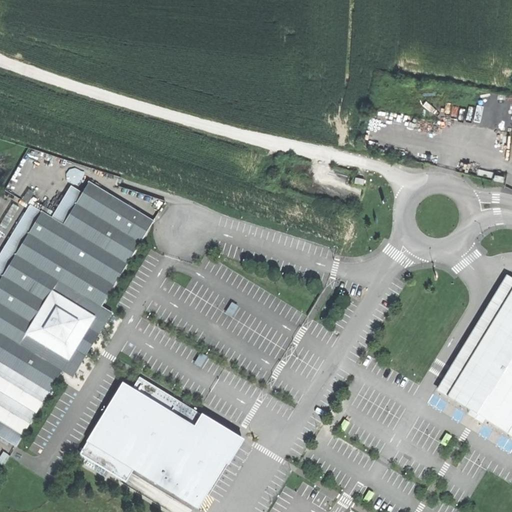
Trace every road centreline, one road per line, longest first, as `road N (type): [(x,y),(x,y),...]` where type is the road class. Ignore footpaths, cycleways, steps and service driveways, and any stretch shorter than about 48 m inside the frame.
road 1 (track): [(412,192),(375,163),(0,59)]
road 2 (unclassified): [(460,190),(441,182),(412,192),(401,211),(402,232),(416,250),(437,256),(459,249),(472,229)]
